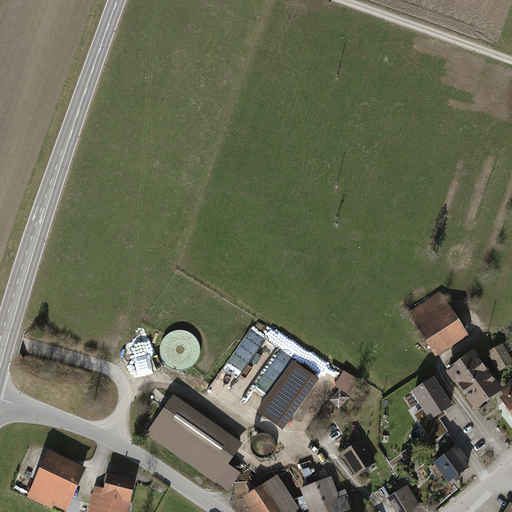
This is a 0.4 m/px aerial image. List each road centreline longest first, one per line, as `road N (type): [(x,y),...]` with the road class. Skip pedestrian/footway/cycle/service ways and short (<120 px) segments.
road 1 (secondary): [(118,0),(0,358)]
road 2 (unclassified): [(114,438),(124,392),(117,378),(0,337)]
road 3 (track): [(511,60),(343,0)]
road 4 (residential): [(114,438),(222,511)]
road 5 (residential): [(0,400),(114,438)]
